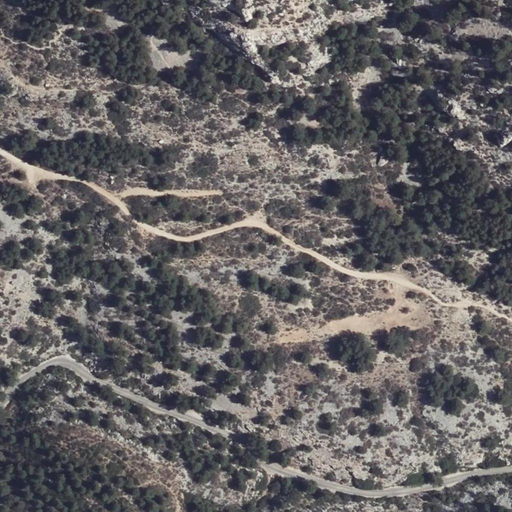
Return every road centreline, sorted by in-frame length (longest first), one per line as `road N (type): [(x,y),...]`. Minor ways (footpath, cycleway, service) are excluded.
road 1 (unclassified): [(511,469),(395,492),(345,489),(275,468),(234,437),(64,360),(25,377),(0,403)]
road 2 (track): [(0,151),(81,179),(170,236),(260,224),(344,270),(406,282)]
